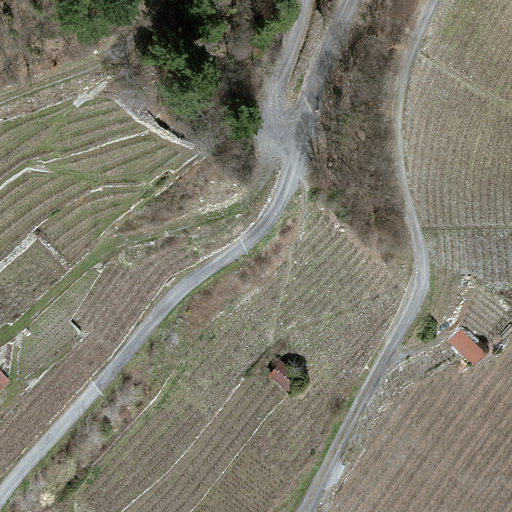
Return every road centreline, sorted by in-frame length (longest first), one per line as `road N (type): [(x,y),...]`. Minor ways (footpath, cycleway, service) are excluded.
road 1 (track): [(431,0),(404,61),(392,143),(418,240),(417,290),(305,511)]
road 2 (track): [(0,497),(175,293),(273,212),(290,172),(290,124)]
road 3 (track): [(290,124),(274,120),(271,105),(307,0)]
road 4 (track): [(353,0),(307,114),(290,124)]
